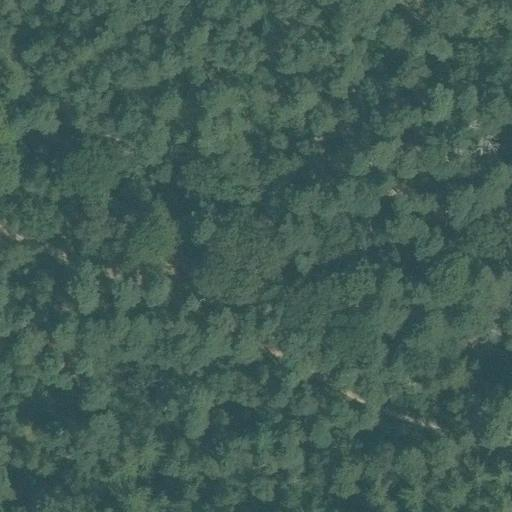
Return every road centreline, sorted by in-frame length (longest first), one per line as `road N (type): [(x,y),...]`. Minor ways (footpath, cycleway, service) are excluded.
road 1 (track): [(0,226),(331,376),(511,445)]
road 2 (track): [(0,108),(93,149),(204,159),(267,153),(395,109),(511,83)]
